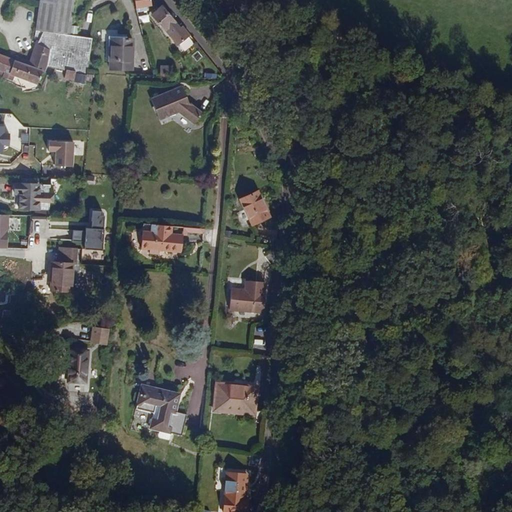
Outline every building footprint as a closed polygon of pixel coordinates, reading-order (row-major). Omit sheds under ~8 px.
[(36,31),(33,40),(38,42),(43,32),(69,35),(73,0),(53,0),(53,2),(42,0),(40,0),(40,5),(36,31)] [(134,0),(136,8),(151,6),(150,0),(134,0)] [(177,46),(189,37),(181,27),(179,29),(176,25),(161,6),(151,14),(177,46)] [(75,73),(87,74),(92,39),(88,38),(78,37),(69,35),(43,32),(38,42),(37,44),(50,50),(46,66),(66,71),(75,73)] [(127,35),(106,34),(106,61),(110,61),(110,69),(132,70),(132,39),(126,39),(127,35)] [(44,66),(46,66),(50,50),(37,44),(31,62),(17,56),(15,61),(0,56),(0,75),(13,80),(15,75),(38,83),(44,66)] [(196,61),(203,57),(199,50),(192,55),(196,61)] [(161,65),(161,75),(172,75),(172,65),(161,65)] [(64,79),(74,81),(75,73),(66,71),(64,79)] [(182,85),(151,97),(159,118),(179,111),(194,123),(203,113),(189,102),(182,85)] [(3,127),(0,126),(0,152),(3,152),(3,141),(9,141),(9,134),(3,134),(3,127)] [(74,168),(75,142),(49,141),(49,151),(57,152),(56,167),(74,168)] [(37,179),(22,178),(22,184),(15,184),(14,194),(18,194),(17,198),(19,198),(19,209),(47,211),(48,203),(53,203),(53,195),(48,195),(48,185),(37,184),(37,179)] [(257,192),(240,200),(252,225),(269,217),(257,192)] [(93,222),(92,229),(104,230),(105,216),(102,216),(103,209),(91,208),(90,222),(93,222)] [(0,248),(7,249),(9,215),(0,214),(0,248)] [(163,226),(142,224),(140,249),(149,249),(149,253),(157,254),(158,250),(158,247),(163,248),(163,251),(173,251),(174,234),(175,234),(174,234),(163,233),(163,226)] [(196,233),(196,229),(175,227),(174,234),(175,234),(174,234),(179,235),(179,231),(196,233)] [(104,250),(105,230),(104,230),(92,229),(87,229),(87,231),(86,242),(86,249),(104,250)] [(86,242),(87,231),(74,230),(73,241),(86,242)] [(78,249),(60,248),(59,261),(53,260),(51,289),(72,290),(74,262),(77,262),(78,249)] [(265,283),(246,281),(245,290),(231,289),(230,310),(264,313),(265,291),(264,291),(265,283)] [(93,327),(91,342),(106,343),(107,328),(93,327)] [(87,351),(72,350),(69,380),(85,381),(87,351)] [(257,387),(216,383),(214,410),(250,413),(251,398),(256,399),(257,387)] [(155,419),(152,418),(149,428),(181,436),(186,414),(172,411),(176,393),(142,385),(136,408),(153,412),(154,405),(158,406),(155,419)] [(246,474),(227,473),(224,511),(247,511),(248,496),(245,496),(246,474)]
